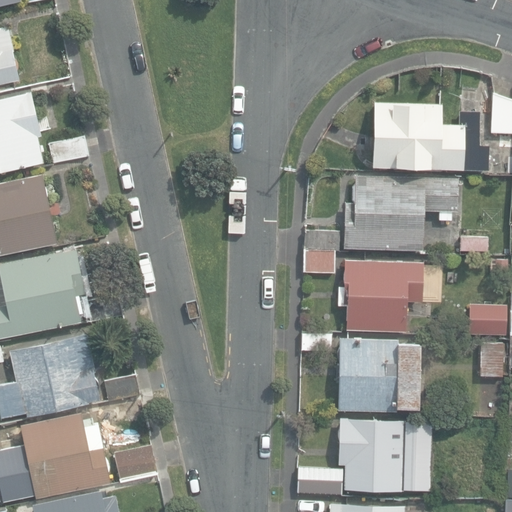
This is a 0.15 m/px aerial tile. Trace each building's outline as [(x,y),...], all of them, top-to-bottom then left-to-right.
[(0,82),(20,78),(19,71),(14,50),(15,50),(10,25),(0,26),(0,82)] [(0,170),(46,161),(40,134),(43,133),(33,90),(32,91),(0,97),(0,170)] [(500,147),(511,147),(511,97),(493,92),(492,132),(500,132),(500,147)] [(370,165),(486,169),(487,143),(480,142),(481,109),(459,108),(459,122),(443,122),(443,101),(372,99),(370,165)] [(50,143),(55,162),(91,154),(87,135),(50,143)] [(0,253),(59,241),(45,173),(0,182),(0,253)] [(345,246),(424,249),(425,210),(440,210),(440,218),(452,219),(452,209),(458,209),(459,177),(356,175),(355,202),(346,202),(345,246)] [(305,245),(305,247),(336,249),(340,249),(341,230),(306,228),(305,245)] [(462,249),(489,249),(489,236),(462,236),(462,249)] [(0,336),(83,319),(81,311),(84,311),(80,293),(87,292),(78,247),(0,263),(1,266),(0,266),(0,336)] [(335,271),(336,249),(305,247),(304,270),(335,271)] [(491,273),(508,273),(508,257),(491,257),(491,273)] [(403,329),(407,329),(408,299),(423,300),(424,260),(345,258),(345,284),(339,284),(339,303),(348,303),(347,327),(403,329)] [(88,300),(92,320),(124,313),(120,293),(88,300)] [(471,332),(507,332),(507,303),(471,302),(471,332)] [(302,349),(332,350),(332,332),(302,331),(302,349)] [(0,383),(0,401),(3,416),(27,411),(27,414),(102,398),(95,370),(96,370),(88,332),(12,349),(18,380),(0,383)] [(355,408),(398,409),(398,406),(418,407),(420,342),(399,342),(399,338),(341,336),(338,408),(355,408)] [(481,374),(503,375),(504,342),(481,342),(481,374)] [(105,381),(110,400),(141,392),(136,373),(105,381)] [(5,472),(11,500),(37,495),(37,496),(112,481),(100,422),(85,425),(82,411),(22,423),(31,466),(5,472)] [(345,487),(402,490),(402,487),(441,489),(442,467),(417,466),(402,465),(403,457),(416,458),(417,449),(418,449),(418,448),(421,448),(422,423),(417,422),(417,419),(340,415),(338,462),(346,463),(345,487)] [(116,451),(123,480),(159,472),(153,443),(116,451)] [(298,491),(342,493),(343,468),(299,466),(298,491)] [(120,511),(116,492),(104,495),(102,488),(33,503),(35,511),(120,511)] [(330,501),(329,511),(405,511),(405,503),(330,501)]
